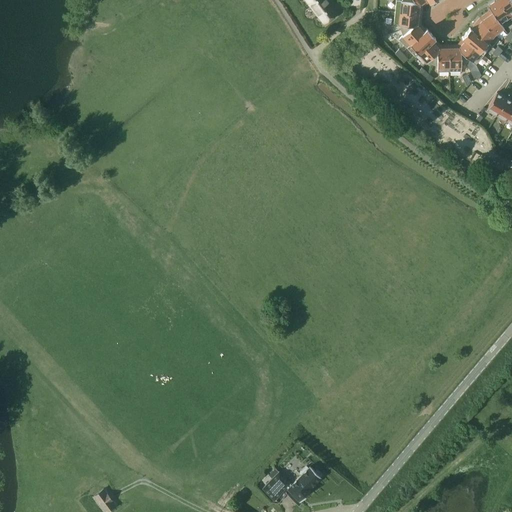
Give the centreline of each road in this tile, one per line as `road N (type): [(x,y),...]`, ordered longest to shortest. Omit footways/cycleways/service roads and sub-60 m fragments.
road 1 (unclassified): [(511,211),(423,157),(345,92),(274,0)]
road 2 (tertiary): [(357,511),(511,329)]
road 3 (track): [(511,164),(459,139),(355,51)]
